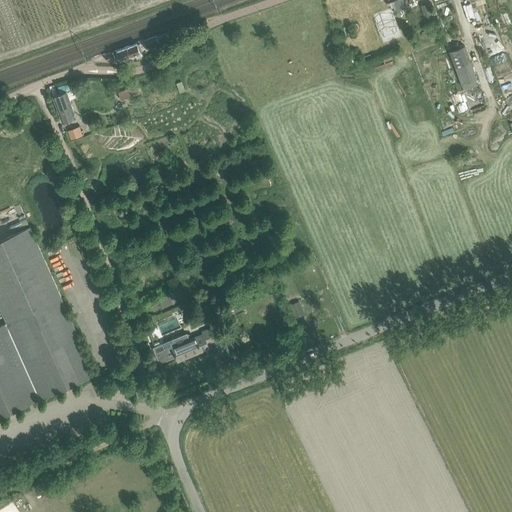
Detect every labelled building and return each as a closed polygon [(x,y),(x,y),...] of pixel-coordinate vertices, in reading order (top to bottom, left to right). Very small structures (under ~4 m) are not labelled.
[(394,0),(397,10),(406,7),(404,0),(394,0)] [(425,18),(432,16),(428,3),(421,5),(425,18)] [(392,8),(373,15),(383,43),(402,37),(392,8)] [(147,47),(156,43),(159,42),(156,36),(144,40),(147,47)] [(132,55),(140,52),(140,50),(142,50),(140,44),(137,45),(137,43),(117,50),(120,60),(126,57),(128,61),(134,59),(132,55)] [(450,51),(464,89),(477,84),(475,79),(477,78),(465,46),(450,51)] [(116,60),(113,52),(104,55),(107,61),(111,59),(112,61),(116,60)] [(138,93),(135,86),(119,92),(121,100),(138,93)] [(76,117),(66,91),(53,96),(63,122),(76,117)] [(68,130),(71,139),(83,135),(79,126),(68,130)] [(0,305),(8,322),(0,325),(0,415),(95,373),(30,226),(0,239),(0,305)] [(187,333),(154,347),(160,363),(176,356),(178,361),(192,355),(192,354),(201,350),(201,351),(209,347),(207,343),(214,340),(209,328),(202,331),(202,332),(203,333),(189,339),(187,333)]
